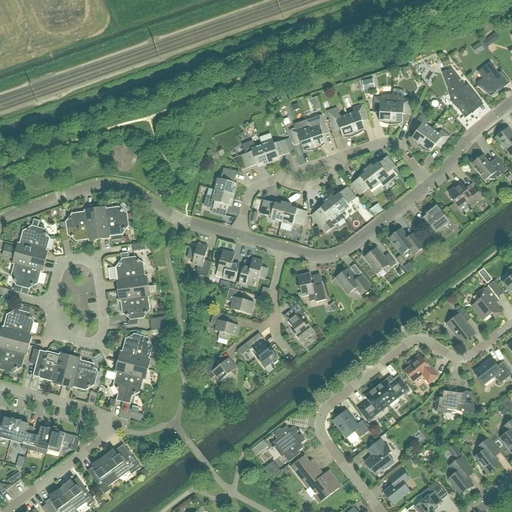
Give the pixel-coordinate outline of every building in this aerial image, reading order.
[(499,74),(490,63),(478,73),(483,79),(477,87),(491,97),(492,99),(494,97),(494,96),(498,91),(498,90),(503,87),(504,88),(510,83),(501,72),(499,74)] [(450,94),(450,95),(453,105),(458,110),(465,119),(475,111),(471,106),(474,104),(474,105),(480,100),(468,85),(465,87),(452,70),(442,73),(450,94)] [(389,126),(391,126),(392,103),(385,103),(385,98),(374,98),(374,113),(380,114),(379,122),(381,123),(382,124),(384,124),(386,125),(387,125),(389,126)] [(399,104),(392,103),(391,126),(393,126),(394,126),(396,125),(398,125),(399,125),(401,124),(403,123),(403,115),(409,115),(410,100),(399,99),(399,104)] [(364,131),(365,130),(362,122),(368,120),(363,105),(353,109),(354,113),(347,116),(355,137),(356,136),(358,135),(359,135),(361,134),(362,133),(364,131)] [(355,137),(347,116),(340,118),(339,114),(329,117),(334,132),(340,130),(343,138),(345,138),(347,138),(349,138),(351,138),(353,137),(355,137)] [(305,121),(316,151),(317,150),(319,149),(320,148),(322,147),(323,146),(324,145),(326,144),(323,136),(329,134),(322,115),(305,121)] [(418,147),(419,148),(433,130),(427,126),(429,122),(421,116),(412,129),(417,132),(412,139),(412,141),(413,142),(414,144),(416,145),(417,146),(418,147)] [(409,117),(404,127),(410,129),(414,120),(409,117)] [(314,151),(316,151),(305,121),(300,123),(299,125),(300,127),(290,131),(295,146),(301,144),(303,152),(305,152),(307,152),(309,152),(310,152),(312,151),(314,151)] [(511,133),(508,129),(496,139),(510,157),(511,155),(511,133)] [(438,134),(433,130),(419,148),(421,149),(422,150),(424,151),(426,152),(427,152),(429,153),(431,153),(436,146),(440,150),(450,137),(441,131),(438,134)] [(242,145),(246,155),(242,156),(246,169),(257,166),(258,168),(269,164),(262,146),(255,148),(253,141),(242,145)] [(262,146),(269,164),(280,161),(279,158),(289,154),(284,141),(274,144),(273,142),(262,146)] [(367,169),(380,184),(389,177),(387,175),(396,168),(387,157),(379,164),(377,161),(367,169)] [(485,159),(479,158),(472,165),(482,179),(495,180),(507,171),(498,160),(492,165),(489,164),(485,159)] [(215,190),(234,195),(237,184),(234,183),(237,173),(224,169),(221,180),(218,179),(215,190)] [(380,184),(367,169),(358,176),(360,178),(351,185),(360,196),(369,189),(370,192),(380,184)] [(476,203),(482,198),(474,187),(468,192),(461,183),(449,193),(452,197),(451,198),(458,208),(465,203),(467,205),(473,200),(476,203)] [(337,192),(328,199),(340,215),(350,208),(348,206),(356,199),(348,188),(339,194),(337,192)] [(204,206),(213,209),(212,213),(226,217),(228,206),(231,207),(234,195),(215,190),(213,197),(206,195),(204,206)] [(340,215),(328,199),(319,206),(321,209),(312,216),(326,233),(335,226),(334,226),(343,219),(340,215)] [(281,223),(287,204),(275,201),(275,204),(264,201),(260,215),(271,217),(270,220),(281,223)] [(440,238),(444,236),(444,230),(443,228),(449,223),(433,202),(434,204),(424,212),(427,215),(424,218),(431,227),(426,230),(436,243),(442,239),(440,238)] [(372,206),(375,214),(383,211),(380,203),(372,206)] [(298,207),(287,204),(281,223),(293,226),(293,223),(304,226),(308,213),(297,210),(298,207)] [(103,208),(95,209),(97,225),(128,220),(127,213),(126,213),(119,208),(119,207),(106,209),(106,208),(103,208)] [(67,229),(97,225),(95,209),(87,210),(84,211),(85,212),(71,214),(71,215),(66,222),(67,229)] [(128,220),(97,225),(100,240),(108,239),(110,239),(110,237),(123,235),(123,234),(128,228),(129,227),(128,220)] [(91,242),(100,240),(97,225),(67,229),(68,236),(75,241),(75,242),(89,240),(89,242),(91,241),(91,242)] [(15,254),(30,258),(38,228),(31,226),(31,227),(24,231),(23,231),(20,244),(18,244),(17,246),(15,254)] [(45,230),(38,228),(30,258),(46,262),(48,254),(48,252),(47,251),(50,238),(49,238),(45,231),(45,230)] [(414,255),(424,247),(416,237),(410,242),(401,230),(389,239),(402,256),(409,250),(414,255)] [(207,278),(212,263),(205,261),(208,247),(198,245),(196,250),(190,249),(188,259),(193,261),(192,265),(198,267),(195,275),(207,278)] [(391,269),(397,264),(389,254),(383,258),(376,249),(365,258),(377,274),(388,265),(391,269)] [(240,262),(233,260),(235,255),(223,251),(220,260),(218,260),(217,263),(219,265),(217,272),(224,274),(223,280),(235,283),(240,262)] [(22,288),(30,258),(15,254),(13,262),(13,264),(14,265),(11,278),(12,278),(16,285),(16,286),(14,286),(13,291),(21,293),(22,288)] [(116,283),(117,291),(133,289),(129,258),(128,254),(121,255),(122,259),(122,260),(117,267),(116,267),(118,280),(116,281),(116,283)] [(129,258),(133,289),(149,287),(147,278),(147,276),(145,276),(143,263),(136,258),(136,257),(129,258)] [(44,270),(46,262),(30,258),(22,288),(29,290),(30,289),(37,285),(38,285),(41,272),(43,272),(43,270),(44,270)] [(253,259),(251,265),(244,263),(239,284),(246,286),(248,280),(258,283),(259,278),(265,280),(267,269),(262,268),(263,262),(253,259)] [(361,296),(370,289),(361,277),(356,280),(348,269),(336,279),(348,295),(356,289),(361,296)] [(489,283),(493,279),(486,270),(482,274),(489,283)] [(323,285),(320,286),(313,287),(310,274),(297,277),(299,285),(297,287),(298,290),(300,290),(302,297),(309,296),(311,302),(315,301),(316,303),(326,300),(323,285)] [(511,276),(503,283),(511,294),(511,276)] [(502,313),(495,304),(500,300),(492,290),(497,286),(494,282),(473,298),(477,302),(472,306),(483,321),(492,314),(495,319),(502,313)] [(149,287),(133,289),(137,320),(145,319),(144,318),(149,311),(150,311),(148,298),(150,298),(150,295),(149,292),(156,292),(155,286),(149,287)] [(137,320),(133,289),(117,291),(119,300),(119,302),(121,302),(123,315),(130,320),(130,321),(137,320)] [(251,315),(254,303),(241,300),(243,293),(230,289),(226,301),(232,303),(231,310),(251,315)] [(22,312),(14,342),(30,346),(32,337),(32,335),(31,335),(34,322),(33,322),(29,314),(31,308),(24,306),(22,312)] [(314,332),(306,322),(308,321),(303,315),(305,313),(303,310),(301,311),(297,306),(293,310),(297,315),(287,322),(295,331),(293,333),(300,343),(314,332)] [(459,315),(446,325),(462,345),(475,335),(466,323),(472,319),(463,308),(457,313),(459,315)] [(22,312),(15,310),(15,311),(8,315),(7,315),(4,328),(2,327),(1,330),(0,334),(0,337),(14,342),(22,312)] [(236,337),(239,326),(225,323),(227,316),(214,312),(211,324),(217,326),(215,331),(220,332),(218,338),(229,341),(230,335),(236,337)] [(166,324),(166,318),(150,320),(151,326),(166,324)] [(167,329),(166,324),(151,326),(151,332),(167,329)] [(133,366),(141,336),(134,334),(134,335),(126,339),(122,352),(121,352),(120,354),(118,362),(133,366)] [(277,362),(276,360),(278,358),(270,348),(268,350),(261,341),(263,339),(259,334),(245,344),(250,350),(252,348),(259,357),(257,359),(264,369),(272,363),(274,364),(277,362)] [(141,336),(133,366),(148,370),(150,362),(151,360),(149,359),(153,346),(152,346),(148,339),(148,338),(141,336)] [(14,342),(0,337),(0,369),(6,372),(14,342)] [(14,342),(6,372),(13,374),(14,373),(21,368),(22,369),(25,356),(27,356),(27,354),(28,354),(30,346),(14,342)] [(31,362),(36,364),(40,351),(34,350),(31,362)] [(40,351),(36,364),(66,372),(70,356),(62,354),(60,354),(60,355),(47,352),(46,353),(40,351)] [(405,373),(412,382),(418,377),(420,378),(423,375),(425,378),(425,380),(429,385),(439,377),(428,363),(426,364),(419,355),(408,364),(410,367),(408,369),(407,368),(403,372),(404,374),(405,373)] [(70,356),(66,372),(96,380),(98,373),(97,372),(93,365),(93,364),(81,361),(81,359),(79,359),(79,358),(70,356)] [(232,373),(237,369),(229,359),(218,367),(214,362),(203,370),(210,380),(215,376),(220,382),(223,379),(227,384),(236,377),(232,373)] [(500,384),(511,374),(503,363),(498,368),(491,360),(474,373),(484,385),(494,377),(500,384)] [(133,366),(118,362),(116,370),(115,373),(117,373),(113,386),(114,386),(118,394),(116,401),(123,403),(133,366)] [(62,387),(66,372),(36,364),(33,376),(40,378),(39,379),(52,382),(52,384),(54,385),(62,387)] [(133,366),(123,403),(130,405),(132,397),(139,393),(140,393),(144,380),(145,381),(146,378),(148,370),(133,366)] [(95,386),(96,380),(66,372),(62,387),(71,389),(73,389),(73,388),(86,391),(86,390),(94,386),(95,386)] [(390,377),(375,389),(388,406),(399,398),(398,397),(402,394),(403,395),(409,390),(399,378),(394,382),(390,377)] [(388,406),(375,389),(365,397),(370,403),(365,407),(364,405),(358,410),(368,422),(374,418),(373,417),(377,413),(378,414),(388,406)] [(460,412),(461,409),(476,411),(472,399),(465,398),(466,392),(449,390),(449,393),(441,392),(440,399),(437,398),(435,412),(452,414),(452,411),(460,412)] [(360,439),(370,431),(362,421),(356,426),(346,412),(334,421),(347,438),(354,432),(360,439)] [(0,438),(11,441),(10,446),(17,421),(12,418),(11,420),(4,418),(2,427),(0,426),(0,438)] [(22,449),(28,451),(33,434),(32,434),(32,435),(26,434),(29,424),(22,423),(22,421),(17,421),(10,446),(11,441),(23,444),(22,449)] [(511,421),(504,427),(508,433),(500,439),(511,453),(511,421)] [(301,445),(306,441),(301,435),(298,438),(295,434),(299,432),(294,426),(289,430),(286,426),(282,430),(280,428),(273,434),(277,440),(271,444),(273,447),(272,447),(273,449),(274,448),(282,458),(284,456),(289,463),(300,454),(299,452),(303,448),(301,445)] [(47,455),(53,433),(53,430),(49,428),(48,430),(41,428),(39,437),(33,435),(33,434),(28,451),(35,452),(36,448),(48,451),(47,455)] [(72,443),(74,436),(66,434),(59,432),(59,431),(53,430),(53,433),(47,455),(48,451),(60,454),(64,440),(72,443)] [(77,452),(80,438),(74,436),(72,443),(70,450),(77,452)] [(258,456),(271,449),(265,439),(253,446),(258,456)] [(497,451),(488,439),(478,448),(481,453),(475,458),(488,474),(500,465),(492,455),(497,451)] [(372,457),(365,463),(375,476),(384,468),(386,470),(394,463),(388,456),(391,453),(386,446),(385,447),(380,441),(368,451),(372,457)] [(123,446),(115,452),(113,450),(103,458),(103,459),(122,484),(119,479),(129,472),(132,476),(133,476),(132,475),(140,469),(141,470),(123,444),(122,445),(123,446)] [(454,460),(461,455),(454,445),(447,451),(454,460)] [(473,474),(473,473),(461,458),(449,467),(455,475),(449,480),(461,496),(473,486),(465,475),(471,471),(473,474)] [(103,459),(91,466),(93,468),(88,471),(87,470),(87,471),(105,496),(106,496),(105,494),(110,491),(111,492),(108,487),(118,480),(121,484),(122,484),(103,459)] [(295,474),(308,490),(319,504),(341,487),(329,471),(323,476),(321,473),(316,476),(314,474),(319,470),(312,461),(295,474)] [(273,462),(264,469),(271,479),(281,471),(273,462)] [(401,470),(391,478),(388,480),(393,486),(384,493),(393,505),(410,492),(404,484),(409,480),(401,470)] [(77,479),(72,483),(71,481),(61,489),(61,490),(77,511),(76,510),(87,503),(90,507),(89,506),(94,502),(95,503),(96,503),(77,478),(76,478),(77,479)] [(407,511),(433,511),(432,510),(442,503),(441,501),(447,496),(437,482),(430,488),(420,496),(424,500),(415,507),(414,506),(407,511)] [(61,490),(60,490),(49,497),(51,499),(46,503),(45,501),(44,502),(51,511),(74,511),(76,511),(77,511),(61,490)]
